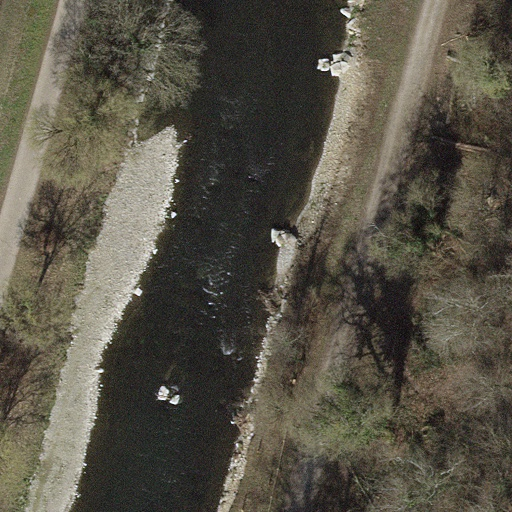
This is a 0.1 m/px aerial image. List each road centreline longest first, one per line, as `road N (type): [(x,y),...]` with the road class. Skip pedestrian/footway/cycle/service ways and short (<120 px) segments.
road 1 (track): [(297,511),(439,0)]
road 2 (track): [(75,0),(0,283)]
